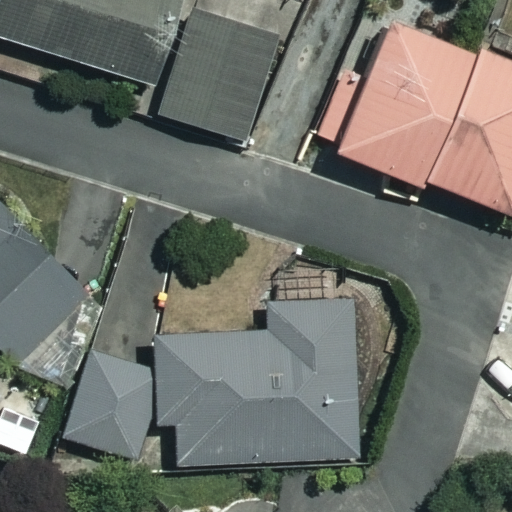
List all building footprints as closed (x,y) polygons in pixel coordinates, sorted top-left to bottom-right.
[(169,0),(0,0),(0,38),(144,83),(169,0)] [(278,42),(192,12),(158,112),(243,142),(278,42)] [(472,56),(385,24),(363,82),(341,74),(316,141),(329,146),(326,155),(423,190),(426,182),(511,213),(511,63),(475,50),(472,56)] [(83,290),(0,212),(0,348),(16,364),(67,385),(103,298),(83,290)] [(177,425),(180,473),(358,462),(348,292),(268,297),(270,330),(146,337),(148,369),(98,348),(63,434),(136,464),(152,427),(177,425)]
